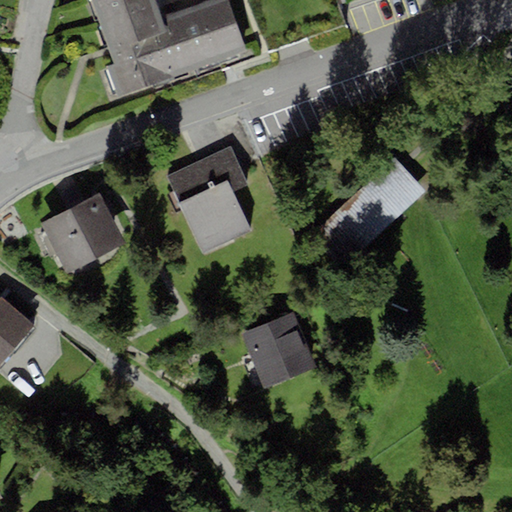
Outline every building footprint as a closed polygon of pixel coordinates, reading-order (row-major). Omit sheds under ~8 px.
[(156,0),(89,0),(110,61),(104,63),(116,96),(246,51),(228,0),(203,0),(194,3),(161,14),(156,0)] [(197,159),(166,172),(199,249),(248,229),(231,190),(249,182),(233,144),(197,159)] [(401,165),(394,156),(317,224),(348,259),(425,191),(401,165)] [(99,191),(40,221),(65,270),(124,240),(99,191)] [(0,360),(33,322),(0,294),(0,360)] [(315,367),(294,312),(242,332),(251,354),(241,358),(253,387),(261,384),(262,388),(315,367)]
